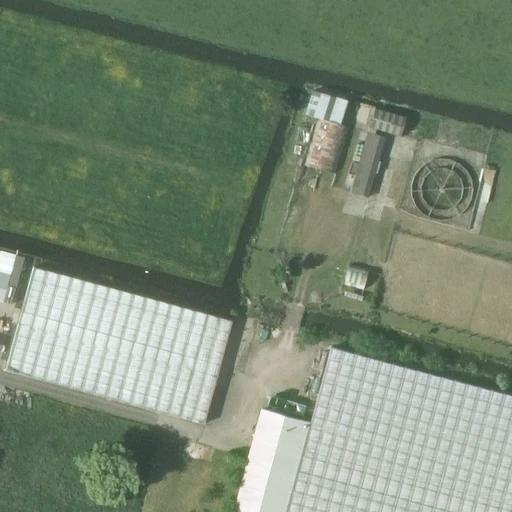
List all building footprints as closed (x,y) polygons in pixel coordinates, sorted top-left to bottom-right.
[(312,91),(305,115),(318,118),(322,120),(329,96),(312,91)] [(329,96),(322,120),(339,125),(346,101),(329,96)] [(374,109),(369,128),(377,130),(401,136),(406,118),(374,109)] [(318,118),(304,165),(335,174),(348,128),(339,125),(322,120),(318,118)] [(440,121),(434,142),(458,149),(463,128),(440,121)] [(366,132),(350,192),(368,197),(385,137),(375,135),(367,132),(366,132)] [(16,256),(4,301),(12,304),(25,258),(16,256)] [(348,265),(343,284),(363,289),(367,269),(348,265)] [(231,321),(33,267),(5,370),(203,424),(231,321)] [(511,511),(511,396),(331,348),(311,423),(262,410),(235,511),(511,511)]
